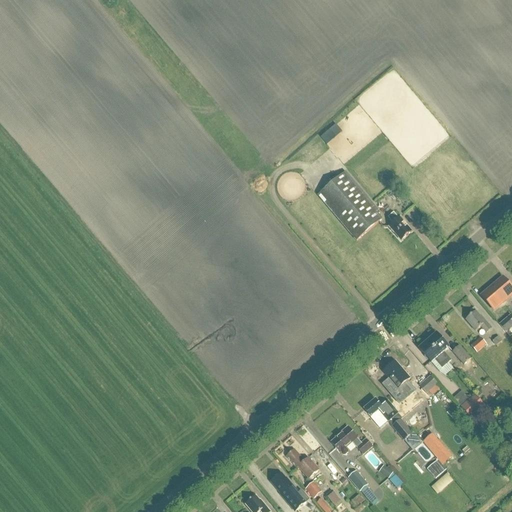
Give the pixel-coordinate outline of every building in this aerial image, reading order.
[(326,145),(341,132),(335,124),(320,137),(326,145)] [(357,242),(382,221),(376,214),(378,212),(345,173),(318,197),(357,242)] [(394,234),(401,242),(412,233),(405,225),(406,224),(401,218),(399,220),(394,214),(388,219),(393,225),(389,228),(394,234)] [(489,291),(481,297),(494,312),(502,305),(502,304),(507,300),(511,296),(511,289),(503,279),(489,291)] [(481,328),(486,335),(492,330),(481,317),(480,318),(476,313),(466,321),(476,333),(481,328)] [(500,326),(507,333),(511,328),(511,316),(500,326)] [(437,335),(428,342),(444,361),(448,365),(451,362),(444,354),(449,349),(437,335)] [(493,342),(497,347),(503,342),(499,337),(493,342)] [(472,347),(477,354),(487,345),(481,339),(472,347)] [(428,342),(419,350),(432,364),(435,361),(442,370),(446,367),(442,363),(444,361),(428,342)] [(459,348),(453,354),(463,366),(469,360),(459,348)] [(396,363),(383,373),(398,390),(410,380),(396,363)] [(420,387),(427,395),(438,385),(431,378),(420,387)] [(454,399),(473,421),(487,408),(476,396),(473,398),(472,397),(467,397),(463,392),(454,399)] [(376,401),(364,411),(371,419),(379,412),(388,423),(392,428),(402,419),(398,415),(388,403),(382,408),(376,401)] [(502,411),(506,416),(511,410),(511,407),(509,405),(502,411)] [(454,407),(447,413),(452,417),(458,411),(454,407)] [(402,419),(392,428),(404,442),(414,433),(402,419)] [(343,456),(345,456),(348,454),(348,452),(346,450),(353,443),(364,456),(374,447),(367,439),(361,444),(358,440),(348,428),(339,436),(340,437),(332,444),(340,454),(341,454),(343,456)] [(496,433),(504,443),(510,438),(502,428),(496,433)] [(441,466),(452,458),(433,433),(422,442),(441,466)] [(298,469),(309,481),(320,471),(309,459),(305,462),(295,451),(286,458),(297,470),(298,469)] [(446,472),(438,462),(427,471),(435,481),(446,472)] [(384,467),(379,474),(388,480),(393,474),(384,467)] [(349,480),(361,493),(369,486),(357,472),(349,480)] [(446,474),(431,488),(437,495),(453,481),(446,474)] [(280,495),(288,504),(294,511),(296,511),(302,508),(309,501),(301,492),(299,494),(287,480),(286,480),(282,475),(271,484),(281,495),(280,495)] [(403,485),(395,476),(390,481),(397,490),(403,485)] [(314,483),(306,490),(314,500),(322,493),(314,483)] [(339,500),(332,492),(325,497),(333,506),(339,500)] [(269,511),(261,501),(260,502),(256,497),(245,506),(250,511),(269,511)] [(316,504),(323,511),(331,511),(321,500),(316,504)]
